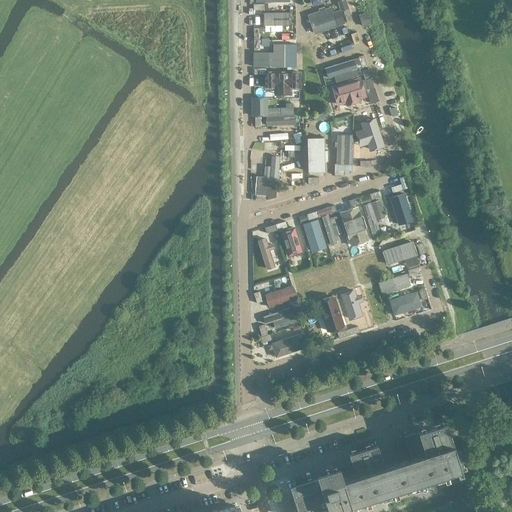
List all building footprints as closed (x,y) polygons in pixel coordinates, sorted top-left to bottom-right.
[(308,13),(315,33),(345,22),(340,9),(334,11),(332,4),(308,13)] [(352,20),(349,9),(343,11),(346,21),(352,20)] [(289,11),(263,11),(263,24),(264,24),(265,30),(280,30),(280,24),(289,24),(289,11)] [(364,24),(370,22),(366,12),(360,14),(364,24)] [(359,42),(356,32),(350,34),(354,44),(359,42)] [(273,51),(252,51),(252,65),(296,66),(297,43),(273,42),(273,51)] [(367,65),(363,55),(358,57),(361,67),(367,65)] [(266,70),(265,87),(274,87),(274,94),(290,95),(290,88),(299,88),(299,71),(266,70)] [(374,88),(371,78),(365,79),(368,90),(374,88)] [(267,96),(252,96),(253,114),(265,114),(266,123),(294,122),(294,101),(284,101),(284,106),(267,106),(267,96)] [(368,143),(370,149),(385,145),(377,117),(361,121),(363,128),(356,130),(360,145),(368,143)] [(309,170),(325,169),(325,136),(308,136),(309,170)] [(277,184),(279,155),(270,154),(269,166),(265,165),(264,176),(256,175),(254,192),(268,193),(269,184),(277,184)] [(402,190),(400,184),(390,187),(392,193),(402,190)] [(381,196),(379,191),(369,194),(371,200),(381,196)] [(397,195),(391,197),(399,221),(405,219),(397,195)] [(360,203),(358,197),(348,200),(350,206),(360,203)] [(318,217),(317,211),(306,214),(308,220),(318,217)] [(312,251),(327,246),(318,218),(302,223),(312,251)] [(287,227),(285,221),(275,224),(277,230),(287,227)] [(276,230),(275,224),(264,227),(266,233),(276,230)] [(294,225),(279,230),(287,256),(302,251),(294,225)] [(266,236),(256,239),(265,269),(275,266),(269,249),(273,248),(272,243),(268,244),(266,236)] [(425,253),(422,242),(416,244),(419,254),(425,253)] [(420,273),(418,267),(408,270),(409,276),(420,273)] [(381,294),(410,284),(406,272),(377,281),(381,294)] [(291,284),(265,291),(269,306),(296,298),(291,284)] [(354,287),(339,292),(347,320),(363,315),(359,301),(363,300),(361,293),(356,294),(354,287)] [(427,298),(424,288),(418,290),(422,300),(427,298)] [(416,290),(388,298),(393,314),(421,305),(416,290)] [(262,301),(259,291),(253,293),(257,303),(262,301)] [(335,294),(317,299),(326,331),(344,326),(335,294)] [(295,308),(262,317),(264,323),(273,320),(275,327),(298,320),(295,308)] [(267,334),(264,324),(258,326),(261,336),(267,334)] [(359,332),(357,326),(347,329),(349,335),(359,332)] [(349,335),(347,329),(337,332),(339,338),(349,335)] [(300,332),(270,342),(275,356),(305,347),(300,332)] [(272,340),(270,334),(260,337),(261,343),(272,340)] [(321,367),(318,358),(310,361),(312,369),(321,367)] [(297,511),(325,511),(461,469),(446,422),(403,435),(410,457),(383,465),(376,444),(348,453),(355,475),(342,479),(338,466),(316,473),(316,475),(289,484),(297,511)]
